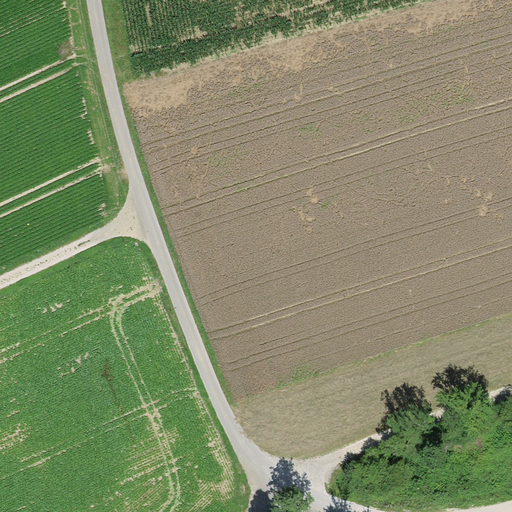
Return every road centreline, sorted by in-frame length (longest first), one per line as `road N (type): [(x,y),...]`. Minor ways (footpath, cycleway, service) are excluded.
road 1 (unclassified): [(88,0),(139,221),(207,394),(286,488)]
road 2 (track): [(511,391),(286,488)]
road 3 (track): [(0,284),(139,221)]
